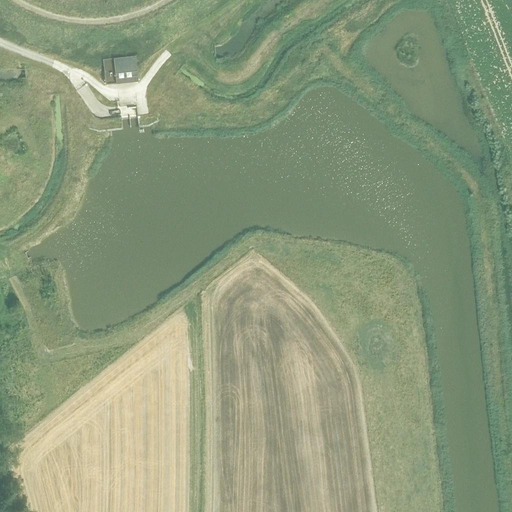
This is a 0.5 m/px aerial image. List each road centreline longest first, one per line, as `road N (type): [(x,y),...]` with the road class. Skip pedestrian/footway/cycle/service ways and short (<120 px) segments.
road 1 (track): [(0,254),(42,352),(58,355),(126,335),(250,246),(397,273),(435,511)]
road 2 (track): [(327,0),(236,74),(166,55)]
